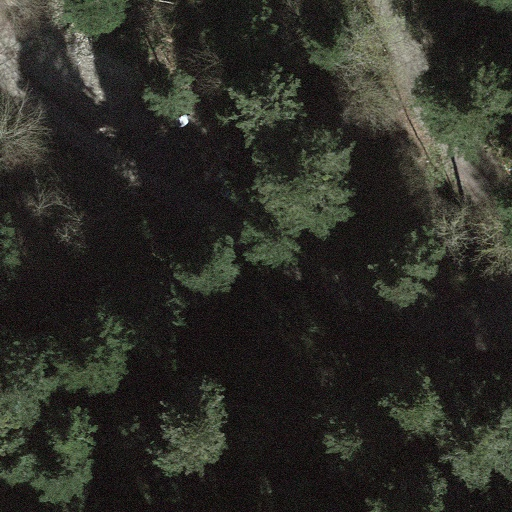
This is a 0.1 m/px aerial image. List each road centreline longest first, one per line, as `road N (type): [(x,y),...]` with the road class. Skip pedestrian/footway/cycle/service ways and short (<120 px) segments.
road 1 (track): [(511,314),(431,308),(232,215),(124,152),(0,47)]
road 2 (track): [(381,0),(410,82),(442,139),(511,228)]
